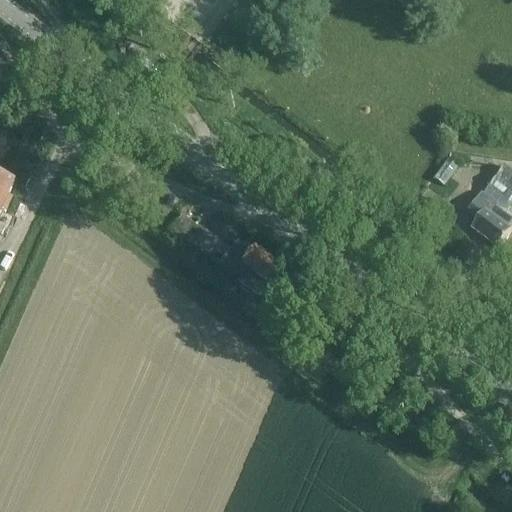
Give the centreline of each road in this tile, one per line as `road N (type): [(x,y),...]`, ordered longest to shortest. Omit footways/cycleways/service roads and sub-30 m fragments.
road 1 (tertiary): [(511,399),(0,5)]
road 2 (track): [(435,481),(43,179)]
road 3 (track): [(0,349),(66,196)]
